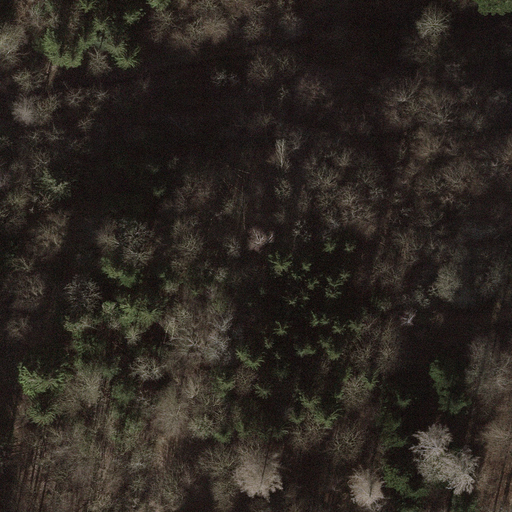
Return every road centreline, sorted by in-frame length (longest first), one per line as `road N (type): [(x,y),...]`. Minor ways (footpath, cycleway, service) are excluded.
road 1 (track): [(511,308),(450,328),(342,431),(194,443)]
road 2 (track): [(343,0),(266,37),(0,94)]
